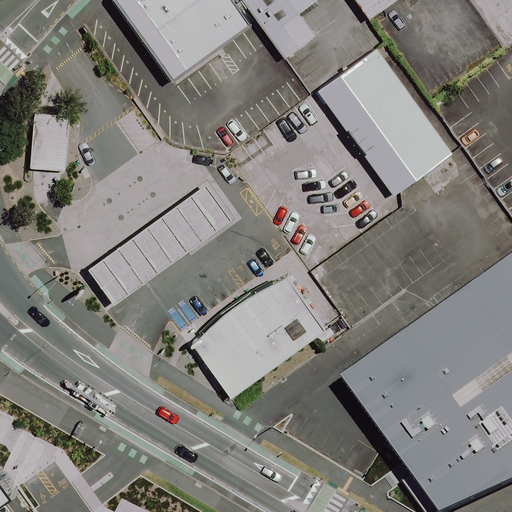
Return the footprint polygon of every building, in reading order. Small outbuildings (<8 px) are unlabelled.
[(223,0),(102,0),(162,85),(243,29),(223,0)] [(223,0),(243,29),(268,63),(279,56),(306,36),(288,11),(303,0),(223,0)] [(346,0),(359,17),(383,0),(346,0)] [(511,0),(454,0),(492,52),(510,40),(511,38),(511,0)] [(365,51),(306,94),(381,196),(440,153),(365,51)] [(58,114),(28,111),(22,167),(52,170),(58,114)] [(194,183),(76,269),(104,306),(222,221),(194,183)] [(511,255),(341,376),(437,511),(511,478),(511,255)] [(315,329),(276,278),(263,281),(251,285),(237,293),(222,302),(211,311),(200,321),(189,334),(181,345),(220,398),(315,329)]
